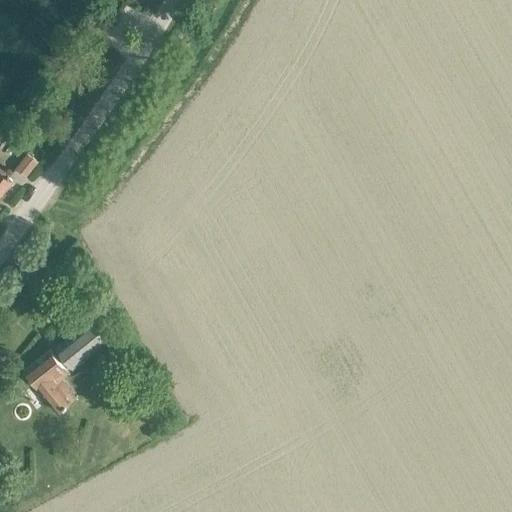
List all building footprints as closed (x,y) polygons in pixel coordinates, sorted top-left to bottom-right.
[(94,50),(86,60),(95,67),(103,57),(94,50)] [(25,176),(37,161),(27,153),(15,168),(25,176)] [(0,194),(11,181),(0,171),(0,194)] [(54,345),(64,357),(73,366),(108,338),(91,316),(54,345)] [(59,360),(50,348),(23,370),(57,411),(76,396),(61,378),(73,367),(73,366),(64,357),(59,360)]
